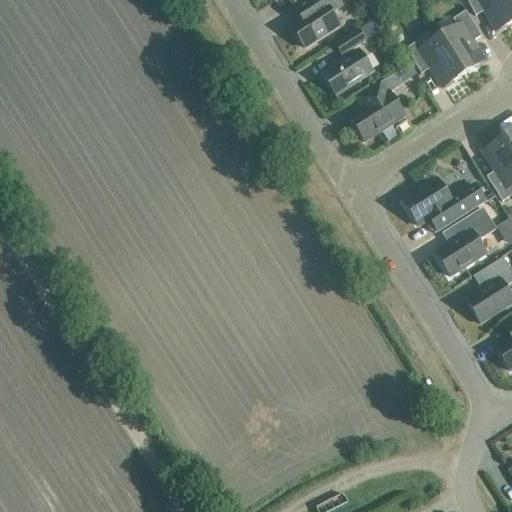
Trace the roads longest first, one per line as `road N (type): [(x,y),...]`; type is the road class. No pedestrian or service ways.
road 1 (track): [(0,223),(182,511)]
road 2 (residential): [(479,412),(475,389),(349,191)]
road 3 (residential): [(349,191),(228,0)]
road 4 (track): [(295,511),(381,469),(423,462),(465,473)]
road 5 (residential): [(349,191),(501,96)]
